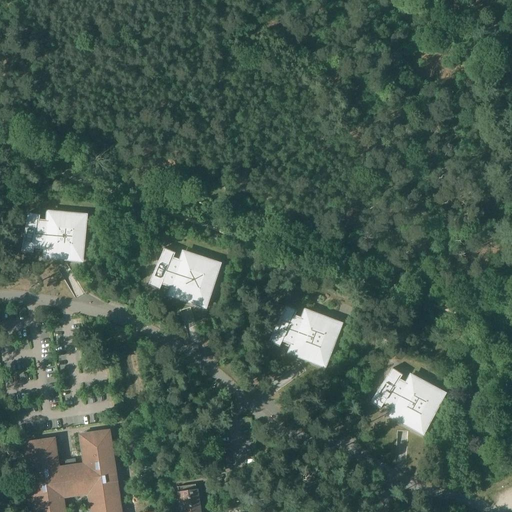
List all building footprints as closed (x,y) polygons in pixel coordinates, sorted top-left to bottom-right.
[(41,250),(44,250),(44,258),(81,261),(85,217),(48,213),(47,221),(39,220),(40,216),(40,215),(28,213),(28,214),(21,252),(20,253),(33,255),(33,254),(34,249),(35,249),(35,251),(41,252),(41,250)] [(169,288),(171,289),(169,296),(205,308),(219,266),(183,254),(181,261),(173,259),(174,255),(175,255),(175,254),(164,249),(163,250),(148,285),(148,286),(159,291),(159,290),(161,285),(163,286),(162,288),(168,290),(169,288)] [(288,346),(291,347),(288,354),(323,368),(339,326),(304,313),(302,320),(294,317),(296,313),(296,312),(285,307),(285,308),(268,342),(267,343),(279,349),(279,348),(281,343),(283,344),(282,346),(288,348),(288,346)] [(389,409),(392,410),(388,417),(421,435),(442,396),(409,378),(406,385),(398,381),(401,377),(391,370),(391,371),(369,403),(379,410),(380,410),(379,409),(382,405),(384,406),(383,408),(388,411),(389,409)] [(78,435),(83,465),(58,469),(53,439),(23,444),(33,511),(120,511),(108,431),(78,435)] [(201,511),(198,489),(176,493),(179,511),(201,511)]
